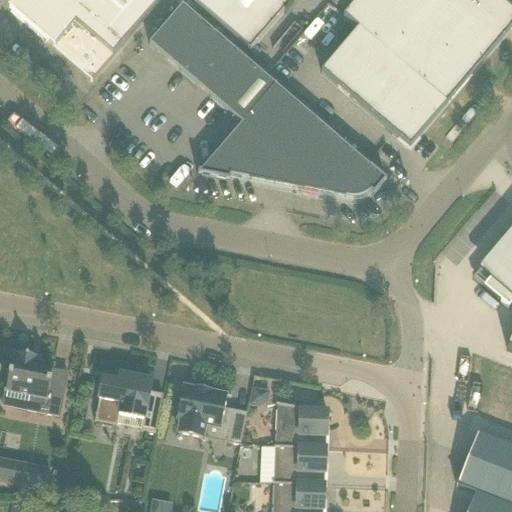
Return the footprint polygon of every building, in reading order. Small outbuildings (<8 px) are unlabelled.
[(50,40),(94,78),(90,82),(92,84),(163,0),(21,0),(14,9),(48,38),(44,43),(46,44),(50,40)] [(296,0),(187,0),(250,53),(283,15),(286,16),(295,1),(296,0)] [(511,31),(511,15),(493,0),(360,0),(343,21),(358,33),(321,77),(392,137),(410,152),(511,31)] [(149,48),(242,127),(275,89),(182,9),(149,48)] [(323,130),(275,89),(242,127),(201,175),(198,174),(198,178),(230,184),(230,179),(349,201),(354,202),(359,201),(363,200),(367,197),(370,195),(373,198),(386,184),(370,170),(338,143),(323,130)] [(511,236),(501,249),(500,248),(474,278),(501,301),(501,302),(509,309),(511,305),(511,236)] [(53,369),(38,366),(39,361),(15,357),(14,362),(12,361),(3,408),(59,419),(65,388),(68,376),(66,376),(53,373),(53,369)] [(152,383),(147,382),(147,385),(140,383),(141,381),(105,374),(99,402),(103,403),(100,422),(117,425),(116,429),(117,429),(119,417),(143,422),(140,433),(155,437),(163,399),(163,398),(149,395),(152,383)] [(249,408),(260,410),(268,405),(270,394),(252,390),(249,408)] [(181,423),(178,435),(241,448),(247,416),(246,415),(225,411),(227,399),(231,400),(232,399),(192,391),(192,393),(193,393),(192,398),(182,396),(181,402),(180,403),(177,422),(181,423)] [(275,450),(328,452),(326,452),(326,446),(327,432),(329,432),(329,431),(327,431),(327,415),(315,414),(276,407),(276,408),(277,408),(275,450)] [(511,511),(511,451),(477,437),(458,489),(475,496),(469,511),(511,511)] [(328,469),(328,467),(326,467),(326,453),(328,453),(328,452),(275,450),(274,487),(327,489),(327,488),(325,488),(325,482),(325,469),(328,469)] [(0,486),(47,495),(52,472),(0,461),(0,486)] [(63,481),(60,495),(74,498),(76,484),(63,481)] [(326,505),(326,504),(324,504),(325,490),(327,490),(327,489),(274,487),(272,511),(323,511),(324,505),(326,505)] [(172,511),(173,505),(152,502),(150,511),(172,511)]
